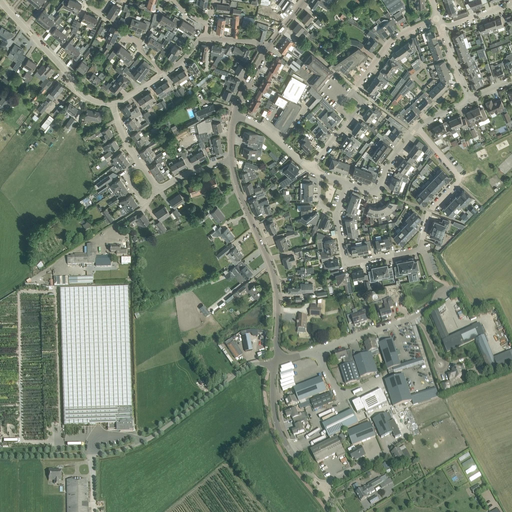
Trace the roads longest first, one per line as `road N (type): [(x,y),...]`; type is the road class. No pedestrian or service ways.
road 1 (unclassified): [(0,454),(121,449),(247,365),(274,365)]
road 2 (residential): [(346,262),(420,248),(429,211),(456,184),(455,172),(416,127)]
road 3 (residential): [(161,75),(113,103),(86,97),(0,0)]
road 4 (tertiary): [(278,355),(273,276),(231,160)]
road 5 (unclassified): [(317,349),(410,318),(454,289)]
road 6 (tertiary): [(320,488),(279,431),(274,365)]
